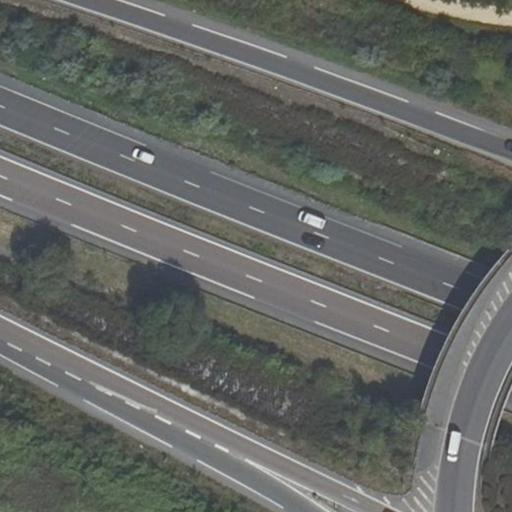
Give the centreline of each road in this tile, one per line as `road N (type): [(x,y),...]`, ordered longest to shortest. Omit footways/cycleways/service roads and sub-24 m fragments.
road 1 (trunk): [(511,322),(0,109)]
road 2 (trunk): [(0,178),(511,391)]
road 3 (trunk): [(511,152),(85,0)]
road 4 (trunk): [(0,333),(238,457)]
road 5 (primary): [(511,333),(468,428),(454,511)]
road 6 (trunk): [(238,457),(268,462),(371,511)]
